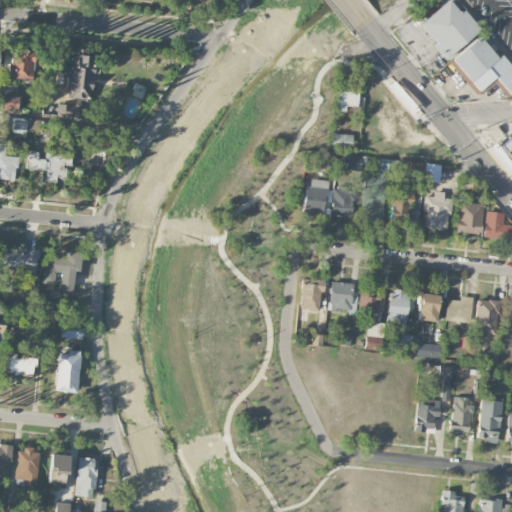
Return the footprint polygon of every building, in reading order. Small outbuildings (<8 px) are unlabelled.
[(449,0),(447,0),(419,23),(448,57),(479,30),(463,11),(461,13),(449,0)] [(479,37),(454,60),(479,89),(494,75),(509,93),(511,90),(511,68),(501,55),(497,58),(479,37)] [(31,81),(33,53),(11,51),(8,79),(31,81)] [(90,98),(90,84),(92,84),(94,57),(68,55),(66,97),(90,98)] [(357,92),(337,90),(335,110),(344,111),(345,106),(356,107),(357,92)] [(17,98),(0,96),(0,97),(0,109),(16,111),(17,98)] [(77,106),(57,105),(57,116),(77,117),(77,106)] [(19,119),(11,119),(11,133),(18,133),(19,119)] [(511,136),(509,132),(497,143),(509,157),(511,154),(511,136)] [(352,135),(331,133),(330,147),(350,149),(352,135)] [(0,179),(14,181),(16,157),(5,156),(6,144),(0,143),(0,179)] [(70,155),(45,154),(45,160),(37,159),(38,152),(26,151),(25,168),(45,169),(44,180),(62,181),(63,165),(70,165),(70,155)] [(342,155),(341,166),(360,169),(361,157),(342,155)] [(511,174),(511,165),(503,155),(497,160),(511,175),(511,174)] [(420,163),(410,163),(409,178),(419,179),(420,163)] [(422,181),(438,183),(440,165),(424,163),(422,181)] [(364,177),(359,221),(380,223),(385,179),(364,177)] [(310,179),(309,187),(304,186),(301,215),(321,217),(322,201),(325,202),(327,181),(310,179)] [(406,184),(393,182),(388,225),(417,228),(420,196),(405,195),(406,184)] [(332,190),(330,217),(349,219),(352,191),(332,190)] [(432,190),(432,196),(422,195),(421,212),(425,212),(423,227),(426,227),(426,229),(432,230),(432,227),(436,228),(436,230),(442,231),(442,229),(445,229),(446,215),(450,215),(451,199),(443,198),(443,191),(432,190)] [(483,204),(458,202),(454,232),(479,235),(483,204)] [(510,225),(502,225),(502,213),(484,212),(483,239),(510,240),(510,225)] [(0,250),(0,254),(0,269),(35,272),(36,252),(0,250)] [(81,253),(65,252),(65,258),(44,257),(43,283),(55,283),(55,273),(60,274),(59,291),(72,292),(74,272),(79,273),(81,253)] [(324,280),(309,278),(309,280),(300,279),(299,290),(300,290),(298,309),(317,311),(319,291),(322,292),(324,280)] [(351,284),(330,282),(327,303),(330,304),(329,311),(335,311),(335,309),(348,310),(351,284)] [(359,288),(357,312),(376,315),(378,291),(359,288)] [(393,289),(393,293),(388,292),(384,328),(404,329),(406,311),(412,312),(413,301),(407,300),(408,294),(400,294),(401,290),(393,289)] [(438,295),(430,294),(417,292),(415,304),(417,304),(416,310),(419,311),(418,319),(426,321),(434,322),(438,295)] [(459,296),(459,301),(446,299),(443,324),(467,326),(470,298),(459,296)] [(497,301),(487,300),(487,301),(475,300),(472,333),(494,335),(497,301)] [(413,321),(424,323),(422,335),(412,334),(413,321)] [(61,338),(81,339),(82,326),(62,324),(61,338)] [(312,334),(312,345),(321,346),(322,335),(312,334)] [(394,334),(393,350),(404,351),(404,343),(407,343),(407,334),(394,334)] [(344,336),(342,345),(349,346),(350,337),(344,336)] [(365,336),(363,349),(383,351),(384,338),(365,336)] [(412,342),(410,355),(439,358),(441,346),(412,342)] [(497,350),(482,349),(481,363),(496,364),(497,350)] [(57,353),(55,392),(76,393),(79,351),(67,351),(67,354),(57,353)] [(4,378),(11,380),(12,374),(32,377),(34,359),(15,357),(15,354),(7,353),(4,378)] [(439,365),(451,366),(447,401),(440,400),(442,377),(438,377),(439,365)] [(439,407),(426,405),(427,394),(420,394),(419,405),(415,404),(412,431),(431,433),(433,417),(438,417),(439,407)] [(452,397),(450,420),(448,420),(447,431),(452,431),(451,436),(461,437),(461,432),(467,433),(468,423),(470,423),(472,405),(466,405),(466,398),(452,397)] [(480,407),(476,437),(484,438),(483,442),(496,443),(496,436),(495,436),(497,423),(500,423),(501,409),(480,407)] [(0,476),(9,476),(10,446),(0,445),(0,476)] [(15,480),(23,480),(23,485),(37,486),(38,450),(16,449),(15,480)] [(66,482),(67,455),(49,454),(48,481),(66,482)] [(74,495),(93,497),(97,459),(77,457),(74,495)] [(441,490),(440,504),(443,504),(442,511),(463,511),(464,508),(461,508),(462,497),(453,496),(453,492),(441,490)] [(499,511),(501,499),(491,498),(491,501),(478,499),(476,511),(499,511)] [(18,511),(19,503),(6,502),(5,511),(18,511)] [(92,511),(103,511),(104,502),(93,502),(92,511)] [(68,511),(69,504),(55,503),(54,511),(68,511)]
